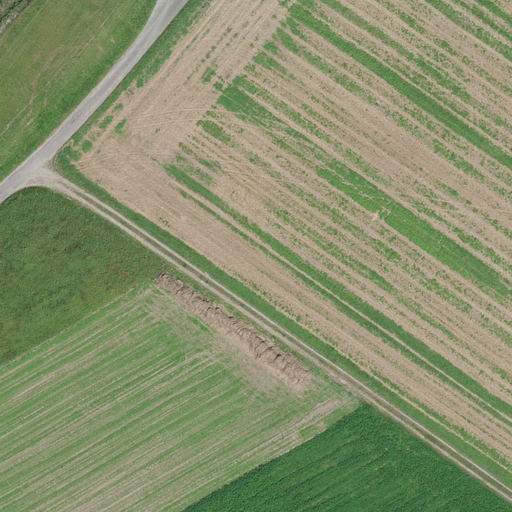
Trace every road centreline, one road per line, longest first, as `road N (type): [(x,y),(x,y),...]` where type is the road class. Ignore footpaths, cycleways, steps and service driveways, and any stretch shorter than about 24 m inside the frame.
road 1 (track): [(511,495),(31,165)]
road 2 (track): [(146,41),(0,195)]
